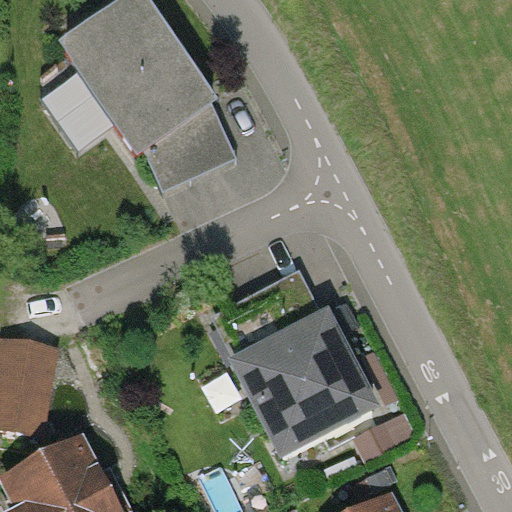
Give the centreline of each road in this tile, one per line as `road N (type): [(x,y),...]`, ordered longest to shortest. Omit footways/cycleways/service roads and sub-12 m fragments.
road 1 (residential): [(510,511),(358,220),(330,193)]
road 2 (residential): [(330,193),(82,307)]
road 3 (residential): [(330,193),(319,144),(294,93),(229,0)]
